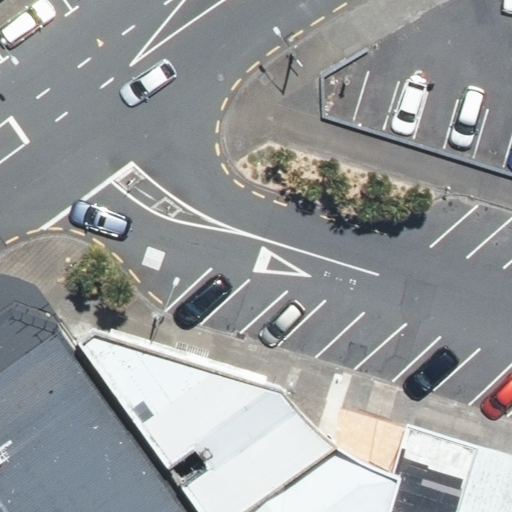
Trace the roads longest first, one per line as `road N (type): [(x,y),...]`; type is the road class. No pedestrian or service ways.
road 1 (unclassified): [(61,97),(122,172),(186,215),(511,317)]
road 2 (secondary): [(195,0),(61,97)]
